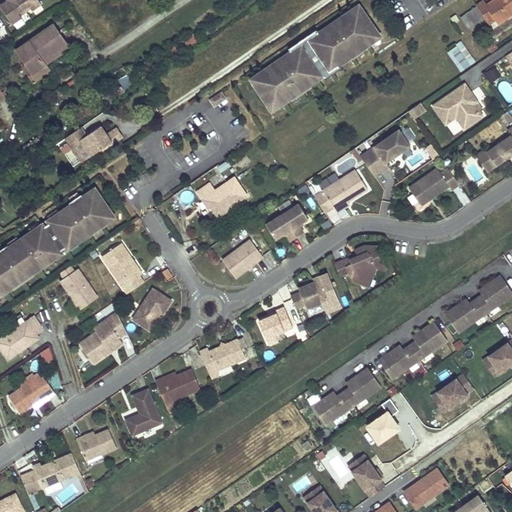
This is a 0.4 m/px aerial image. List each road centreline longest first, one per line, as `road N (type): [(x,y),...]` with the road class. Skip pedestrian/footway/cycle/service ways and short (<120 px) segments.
road 1 (residential): [(224,302),(253,294),(347,225),(372,219),(451,226),(511,183)]
road 2 (residential): [(0,458),(195,320)]
